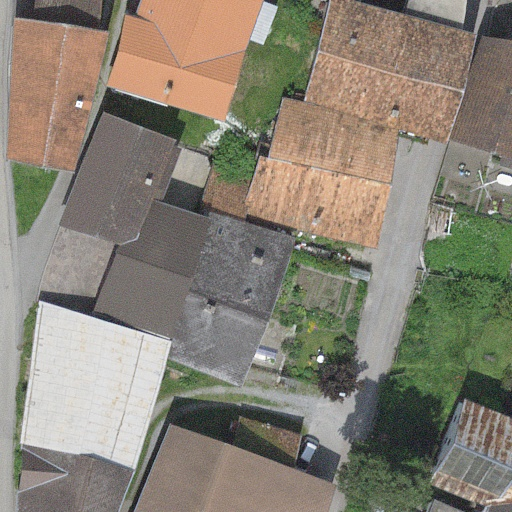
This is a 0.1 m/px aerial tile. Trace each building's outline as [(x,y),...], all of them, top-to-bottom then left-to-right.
[(263,0),(142,0),(136,20),(127,17),(105,85),(224,124),(263,0)] [(470,34),(339,0),(330,0),(303,106),(402,132),(441,142),(470,34)] [(109,33),(13,19),(6,159),(71,173),(109,33)] [(511,158),(511,40),(483,38),(450,141),(511,158)] [(303,106),(276,99),(245,219),(370,251),(402,132),(303,106)] [(176,140),(102,113),(62,226),(117,246),(94,313),(167,339),(209,220),(154,201),(176,140)] [(212,212),(209,220),(167,339),(172,340),(165,360),(242,387),(294,241),(212,212)] [(168,342),(37,303),(18,444),(133,470),(168,342)] [(488,505),(506,511),(511,511),(511,422),(461,401),(429,480),(488,505)] [(326,511),(336,485),(165,424),(133,511),(326,511)] [(117,511),(133,470),(18,444),(15,511),(117,511)]
